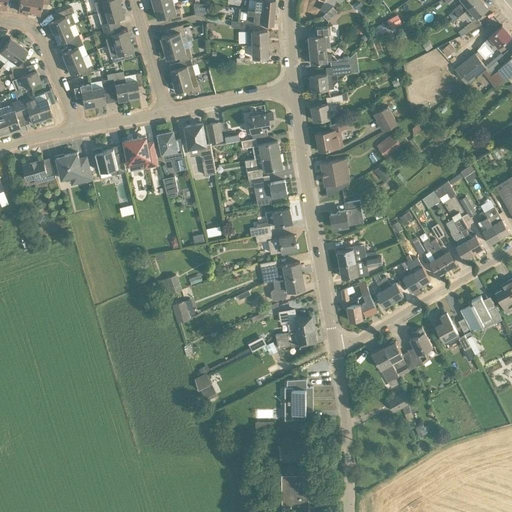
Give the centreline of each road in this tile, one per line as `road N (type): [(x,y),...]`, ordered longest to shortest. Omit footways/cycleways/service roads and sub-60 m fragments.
road 1 (tertiary): [(334,351),(291,89)]
road 2 (residential): [(511,250),(334,351)]
road 3 (tertiary): [(348,511),(347,427),(334,351)]
road 4 (residential): [(71,129),(40,33),(0,18)]
road 5 (residential): [(164,109),(291,89)]
